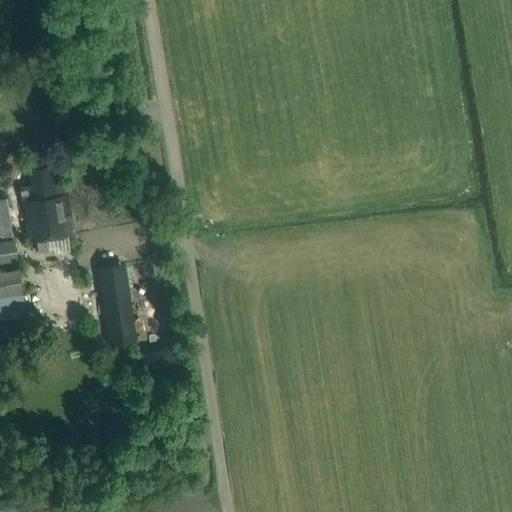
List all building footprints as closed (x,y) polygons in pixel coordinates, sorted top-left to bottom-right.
[(19,189),(21,200),(27,241),(73,234),(67,193),(61,194),(59,180),(53,181),(50,166),(28,169),(31,188),(19,189)] [(0,237),(12,236),(7,197),(0,197),(0,237)] [(15,240),(0,242),(0,263),(18,261),(15,240)] [(106,320),(111,346),(138,341),(124,265),(98,269),(100,283),(84,286),(91,323),(106,320)] [(0,320),(26,316),(19,269),(0,271),(0,320)]
